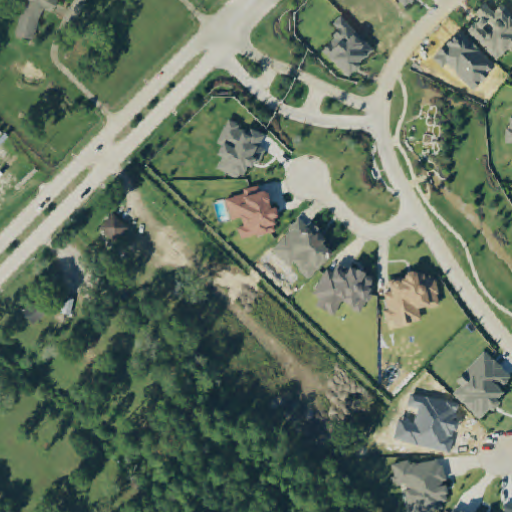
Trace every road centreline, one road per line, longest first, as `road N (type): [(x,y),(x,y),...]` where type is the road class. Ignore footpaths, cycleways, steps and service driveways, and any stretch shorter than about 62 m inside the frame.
road 1 (secondary): [(0,277),(271,0)]
road 2 (secondary): [(212,29),(0,245)]
road 3 (residential): [(383,115),(402,189),(469,297),(511,348)]
road 4 (residential): [(212,29),(221,51),(274,106),(307,120),(382,123)]
road 5 (residential): [(384,107),(344,98),(212,29)]
road 6 (residential): [(454,0),(400,59),(383,115)]
road 7 (residential): [(308,180),(367,232),(417,215)]
